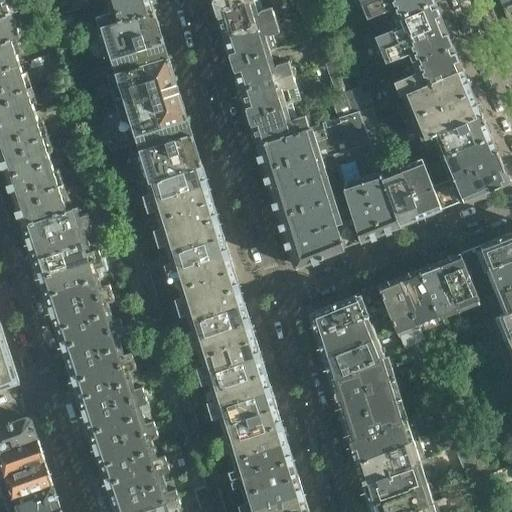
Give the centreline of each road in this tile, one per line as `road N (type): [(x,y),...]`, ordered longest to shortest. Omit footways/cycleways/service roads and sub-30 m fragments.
road 1 (residential): [(276,304),(185,0)]
road 2 (residential): [(276,304),(511,212)]
road 3 (residential): [(344,511),(276,304)]
road 4 (residential): [(0,238),(48,394)]
road 5 (residential): [(458,0),(511,125)]
road 6 (residential): [(48,394),(89,511)]
